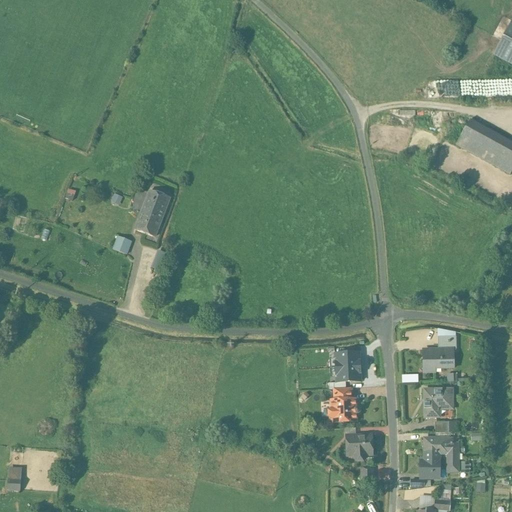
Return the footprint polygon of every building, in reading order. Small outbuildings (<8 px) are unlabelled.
[(511,22),(494,56),(511,65),(511,22)] [(511,171),(511,144),(469,121),(456,145),(510,175),(511,171)] [(150,192),(135,231),(154,239),(169,199),(150,192)] [(131,242),(118,237),(113,251),(126,255),(131,242)] [(169,256),(159,252),(152,269),(162,273),(169,256)] [(449,344),(438,344),(438,351),(434,351),(434,352),(423,352),(423,351),(424,373),(435,373),(435,369),(454,369),(453,351),(456,351),(455,337),(448,337),(449,344)] [(359,354),(335,355),(336,369),(360,368),(359,354)] [(360,368),(336,369),(336,383),(360,382),(360,368)] [(351,389),(333,390),(334,401),(352,400),(351,389)] [(452,410),(452,390),(424,390),(424,418),(439,418),(439,410),(452,410)] [(334,401),(331,401),(331,409),(328,411),(329,418),(332,419),(332,423),(340,423),(341,424),(346,424),(346,423),(356,422),(356,415),(357,415),(358,414),(359,414),(360,413),(360,411),(360,410),(359,409),(358,408),(357,408),(355,408),(355,400),(352,400),(334,401)] [(448,423),(435,423),(435,434),(448,434),(448,423)] [(355,428),(344,429),(345,438),(346,438),(356,437),(355,428)] [(356,437),(346,438),(347,456),(353,456),(354,459),(357,462),(362,462),(366,458),(365,455),(372,455),(371,437),(356,437)] [(437,439),(424,439),(424,453),(424,475),(439,475),(439,456),(447,456),(451,456),(451,444),(450,440),(437,439)] [(451,444),(451,456),(447,456),(447,473),(459,473),(458,444),(451,444)] [(461,473),(470,472),(470,461),(461,462),(461,473)] [(373,470),(361,470),(362,490),(374,490),(373,470)] [(21,473),(8,473),(7,491),(20,492),(21,473)] [(451,492),(440,491),(440,501),(450,502),(451,492)] [(440,501),(435,500),(434,508),(449,510),(450,502),(440,501)]
